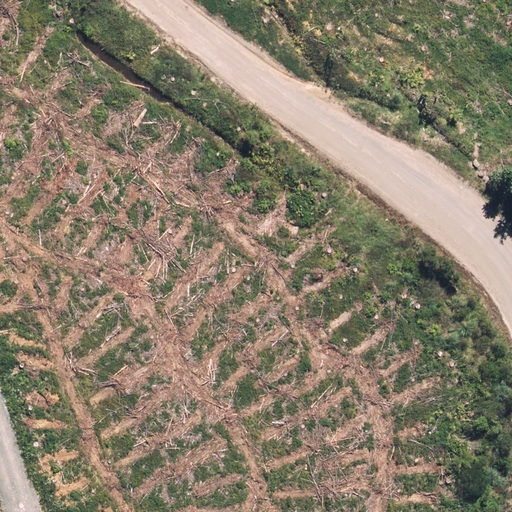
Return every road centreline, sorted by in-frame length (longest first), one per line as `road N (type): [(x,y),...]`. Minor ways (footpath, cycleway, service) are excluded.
road 1 (unclassified): [(67,0),(303,110),(356,147),(479,269),(511,345)]
road 2 (unclassified): [(511,362),(500,511)]
